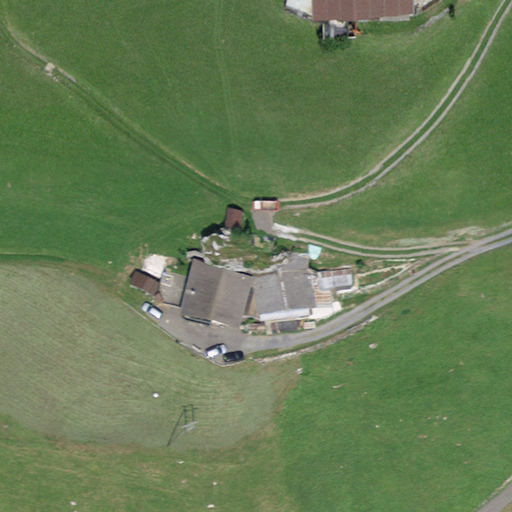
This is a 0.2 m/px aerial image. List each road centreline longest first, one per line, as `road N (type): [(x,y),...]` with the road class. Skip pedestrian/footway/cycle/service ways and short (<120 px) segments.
road 1 (track): [(471,249),(364,251),(274,230),(263,215),(375,174),(442,109),(509,0)]
road 2 (track): [(152,312),(175,334),(241,346),(283,342),(354,317),(434,268),(511,234)]
road 3 (track): [(0,16),(17,42),(150,145),(263,215)]
road 4 (track): [(152,312),(103,275),(0,260)]
